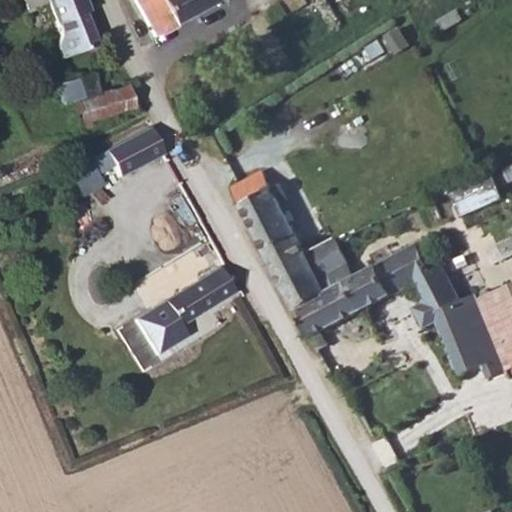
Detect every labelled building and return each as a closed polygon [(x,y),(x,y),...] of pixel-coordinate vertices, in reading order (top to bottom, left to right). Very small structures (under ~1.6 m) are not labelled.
[(85,0),(30,0),(36,16),(53,10),(60,31),(61,31),(65,43),(62,54),(67,67),(100,55),(91,31),(88,22),(92,20),(85,0)] [(150,0),(162,21),(184,9),(178,0),(150,0)] [(178,0),(184,9),(200,0),(178,0)] [(91,62),(55,75),(61,94),(67,92),(98,81),(91,62)] [(98,81),(67,92),(77,120),(89,116),(136,100),(125,72),(98,81)] [(188,92),(194,117),(195,121),(197,122),(216,115),(212,93),(206,93),(205,84),(203,82),(198,79),(194,80),(189,84),(187,88),(188,92)] [(89,116),(77,120),(79,126),(91,121),(89,116)] [(148,121),(102,143),(109,158),(115,170),(161,148),(148,121)] [(109,158),(102,143),(88,150),(95,165),(109,158)] [(307,254),(285,211),(296,205),(287,190),(276,196),(263,171),(232,188),(294,308),(327,291),(309,257),(307,254)] [(501,185),(459,195),(463,209),(504,199),(501,185)] [(345,260),(326,269),(318,254),(309,257),(327,291),(294,308),(312,341),(445,267),(437,251),(449,245),(441,229),(375,266),(354,277),(345,260)] [(354,277),(375,266),(366,250),(345,260),(354,277)] [(215,266),(160,296),(168,311),(174,321),(229,294),(215,266)] [(511,284),(485,296),(499,330),(510,357),(511,363),(511,284)] [(160,296),(144,304),(152,319),(168,311),(160,296)] [(466,305),(490,366),(510,357),(499,330),(485,296),(466,305)] [(436,315),(461,378),(490,366),(466,305),(464,301),(436,315)]
